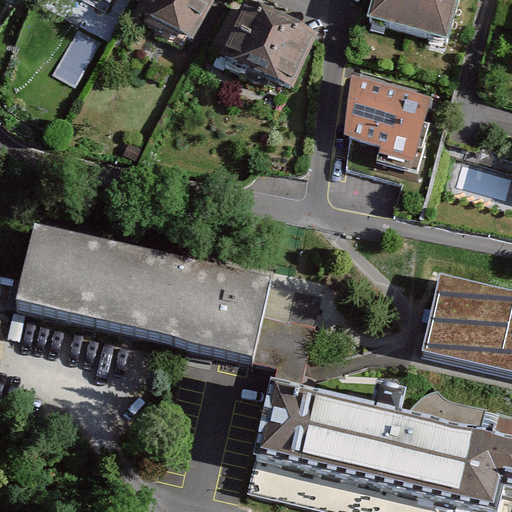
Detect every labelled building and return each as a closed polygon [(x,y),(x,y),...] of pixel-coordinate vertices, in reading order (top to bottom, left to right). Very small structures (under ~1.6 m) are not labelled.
[(121,0),(99,0),(117,10),(121,0)] [(193,46),(215,0),(149,0),(140,20),(193,46)] [(461,0),(376,0),(371,22),(451,42),(461,0)] [(221,64),(290,95),(314,43),(245,11),(221,64)] [(430,109),(356,90),(342,145),(381,154),(379,162),(414,171),(430,109)] [(250,381),(277,388),(302,394),(321,311),(280,301),(271,299),(273,290),(33,234),(14,314),(253,370),(250,381)] [(511,296),(450,282),(430,367),(511,386),(511,296)] [(511,496),(511,444),(402,418),(407,400),(378,393),(374,410),(302,394),(277,388),(260,462),(472,511),(487,511),(493,492),(511,496)]
